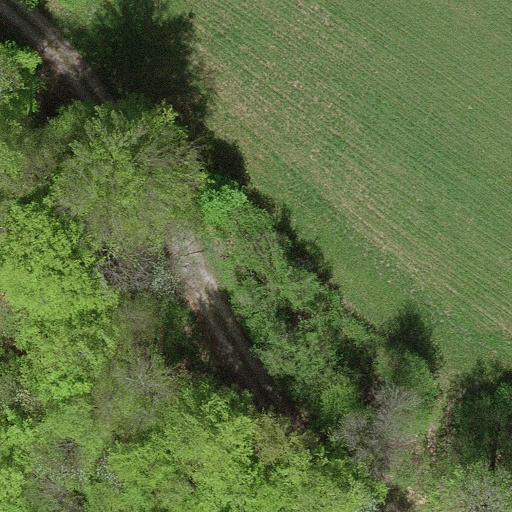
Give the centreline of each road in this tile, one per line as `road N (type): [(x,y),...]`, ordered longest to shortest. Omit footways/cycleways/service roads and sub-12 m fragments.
road 1 (track): [(5,0),(106,111),(253,381),(329,477),(373,511)]
road 2 (track): [(499,511),(468,366)]
